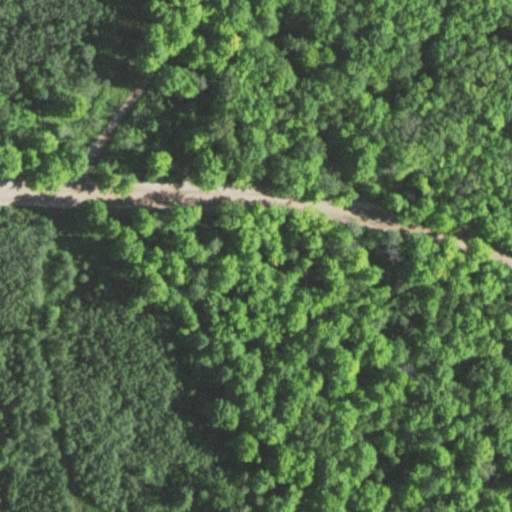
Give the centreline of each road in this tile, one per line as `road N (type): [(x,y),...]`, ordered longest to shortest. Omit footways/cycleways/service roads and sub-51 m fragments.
road 1 (residential): [(68,191),(256,194),(406,220),(511,254)]
road 2 (track): [(68,191),(34,313),(73,511)]
road 3 (track): [(207,0),(113,118),(68,191)]
